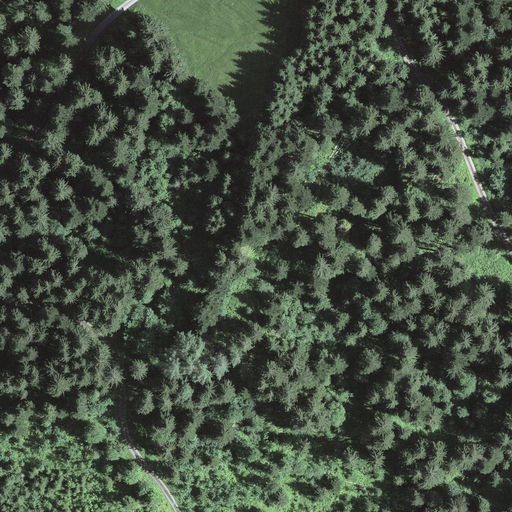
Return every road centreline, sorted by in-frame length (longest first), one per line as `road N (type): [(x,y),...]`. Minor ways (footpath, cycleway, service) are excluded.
road 1 (track): [(178,511),(128,442),(120,369),(104,339),(44,301),(0,303)]
road 2 (track): [(511,247),(490,214),(456,124),(395,39),(387,0)]
road 3 (track): [(131,0),(93,36),(27,142),(0,168)]
